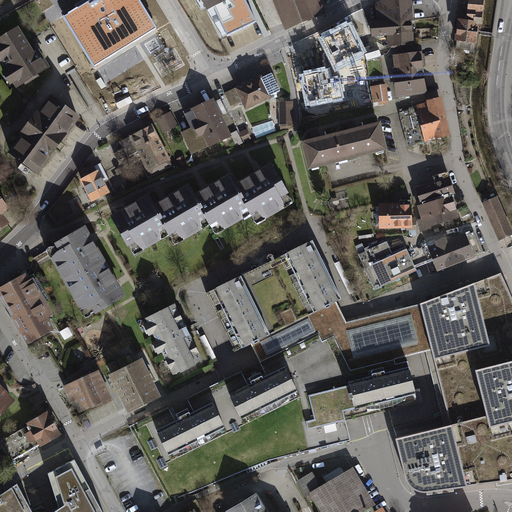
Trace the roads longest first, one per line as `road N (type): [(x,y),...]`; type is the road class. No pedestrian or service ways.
road 1 (residential): [(76,441),(355,311),(498,255)]
road 2 (unknown): [(141,411),(162,441),(185,442),(363,362),(486,331)]
road 3 (residential): [(0,258),(101,133),(210,75)]
road 4 (residential): [(451,0),(446,93),(459,156),(498,255)]
road 5 (residential): [(511,503),(411,508),(394,496),(372,440)]
road 6 (residential): [(210,75),(366,0)]
road 7 (residential): [(0,312),(76,441)]
